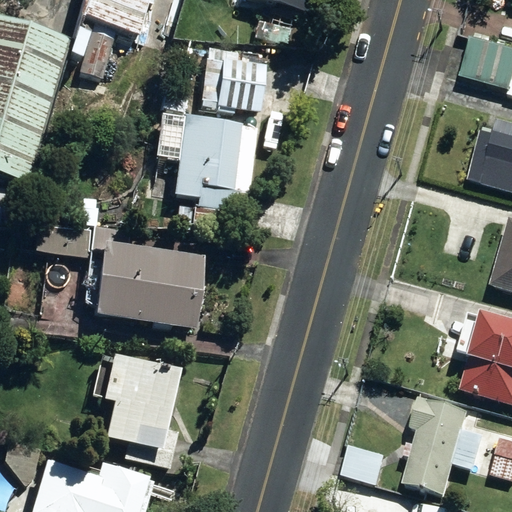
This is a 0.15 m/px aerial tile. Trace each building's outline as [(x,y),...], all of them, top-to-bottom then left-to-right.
[(81,0),(74,25),(129,41),(140,0),(81,0)] [(241,0),(241,4),(307,17),(310,0),(241,0)] [(251,42),(279,48),(285,19),(256,14),(251,42)] [(0,184),(28,192),(64,64),(68,49),(0,30),(0,184)] [(87,32),(74,77),(97,83),(110,39),(87,32)] [(77,68),(83,45),(70,42),(68,49),(64,64),(77,68)] [(460,82),(509,95),(511,82),(511,53),(471,42),(460,82)] [(214,111),(256,116),(261,67),(219,63),(214,111)] [(52,137),(91,139),(91,122),(52,121),(52,137)] [(199,213),(230,217),(233,198),(228,197),(236,130),(176,123),(167,199),(200,203),(199,213)] [(466,186),(511,197),(511,129),(496,126),(492,141),(479,137),(466,186)] [(36,226),(53,227),(53,209),(37,209),(36,226)] [(172,231),(188,233),(191,212),(175,210),(172,231)] [(489,291),(511,298),(511,225),(508,224),(489,291)] [(89,323),(190,334),(197,262),(123,253),(125,236),(31,233),(29,256),(96,262),(89,323)] [(458,397),(511,412),(511,331),(479,322),(458,397)] [(119,465),(162,476),(171,439),(160,436),(174,378),(107,361),(96,408),(107,411),(98,447),(122,453),(119,465)] [(402,489),(443,501),(465,418),(417,405),(410,433),(416,434),(402,489)] [(495,460),(511,465),(511,447),(500,444),(495,460)] [(339,480),(374,490),(382,460),(346,451),(339,480)] [(511,486),(511,483),(511,465),(495,460),(489,479),(511,486)] [(25,511),(136,511),(144,483),(96,470),(92,485),(38,469),(25,511)]
